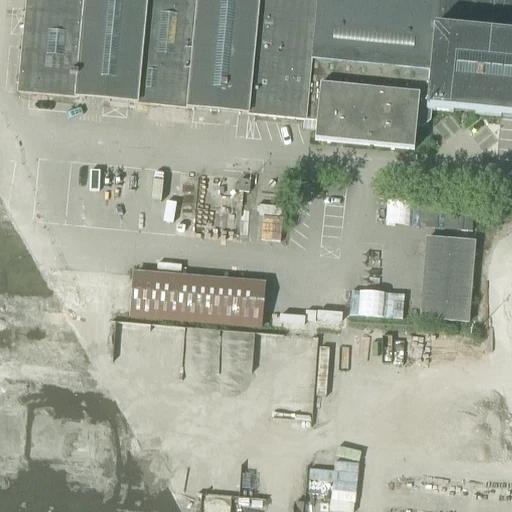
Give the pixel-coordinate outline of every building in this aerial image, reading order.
[(18,95),(76,100),(135,105),(135,106),(185,110),(192,110),(192,112),(193,112),(193,111),(238,115),(238,116),(240,116),(240,115),(247,116),(316,122),(314,142),(414,152),(416,124),(420,125),(426,120),(426,112),(511,119),(511,0),(26,0),(20,74),(18,95)] [(102,168),(101,191),(197,195),(198,172),(102,168)] [(239,194),(248,195),(249,183),(240,182),(239,194)] [(445,229),(446,209),(425,208),(425,228),(445,229)] [(420,320),(467,324),(474,245),(426,241),(420,320)] [(129,318),(261,329),(265,288),(132,277),(129,318)]
